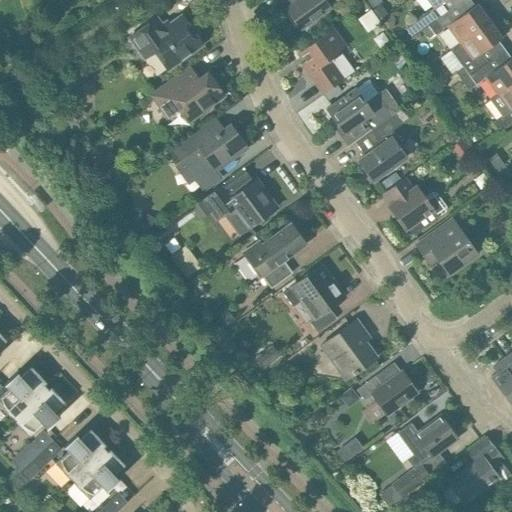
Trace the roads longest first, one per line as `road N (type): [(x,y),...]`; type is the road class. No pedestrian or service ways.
road 1 (residential): [(439,349),(273,110),(228,0)]
road 2 (residential): [(191,511),(171,475),(0,297)]
road 3 (primary): [(169,390),(0,210)]
road 4 (primary): [(292,511),(169,390)]
road 5 (primary): [(169,390),(261,511)]
